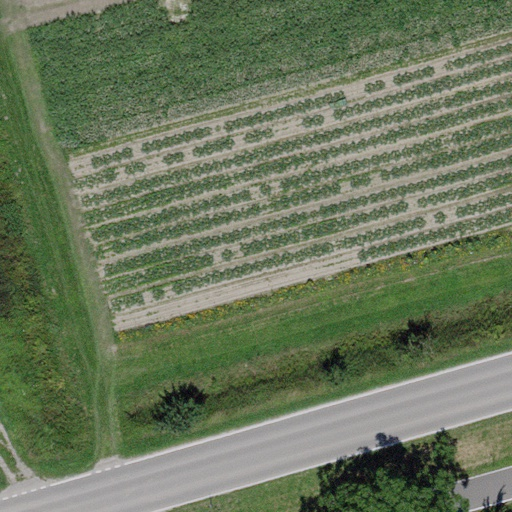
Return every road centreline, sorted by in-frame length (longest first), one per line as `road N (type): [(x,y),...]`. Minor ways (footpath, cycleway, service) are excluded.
road 1 (tertiary): [(61,511),(511,385)]
road 2 (track): [(120,495),(0,70)]
